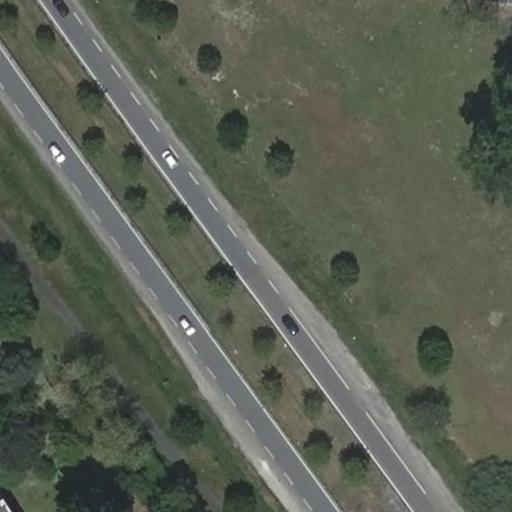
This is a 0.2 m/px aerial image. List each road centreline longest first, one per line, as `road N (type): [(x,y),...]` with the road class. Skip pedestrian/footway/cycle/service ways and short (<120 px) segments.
road 1 (motorway): [(417,511),(46,0)]
road 2 (motorway): [(0,52),(325,511)]
